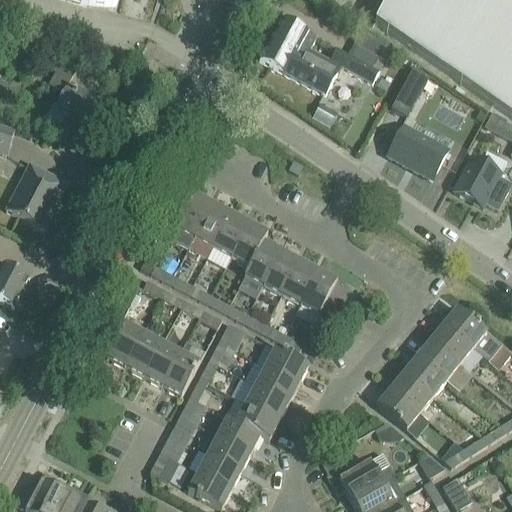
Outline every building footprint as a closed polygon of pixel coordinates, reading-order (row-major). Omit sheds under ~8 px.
[(511,0),(388,0),(374,26),(511,121),(511,0)] [(379,75),(373,72),(379,61),(370,57),(368,56),(373,48),(361,41),(351,60),(344,56),(337,52),(330,64),(310,53),(317,41),(300,31),(282,22),(259,64),(325,100),(341,70),(372,87),(379,75)] [(23,53),(0,46),(0,60),(19,66),(23,53)] [(90,142),(96,131),(109,108),(88,97),(93,88),(60,69),(49,89),(63,97),(57,109),(68,115),(58,131),(90,142)] [(413,72),(391,112),(407,121),(429,81),(413,72)] [(318,112),(314,122),(333,131),(338,121),(318,112)] [(0,157),(7,160),(14,135),(0,131),(0,157)] [(448,155),(404,131),(388,160),(432,184),(448,155)] [(472,162),(454,195),(483,211),(485,207),(498,214),(511,188),(499,181),(501,177),(472,162)] [(61,185),(44,176),(29,168),(5,214),(43,234),(56,209),(50,206),(61,185)] [(193,199),(175,233),(194,243),(212,209),(193,199)] [(212,252),(230,218),(212,209),(194,243),(212,252)] [(231,262),(249,228),(230,218),(212,252),(231,262)] [(249,272),(267,238),(249,228),(231,262),(249,272)] [(263,290),(281,256),(263,247),(267,238),(249,272),(250,272),(245,281),(263,290)] [(263,290),(272,295),(281,300),(299,266),(281,256),(263,290)] [(151,278),(170,289),(174,281),(173,281),(177,272),(165,265),(160,274),(155,271),(151,278)] [(0,305),(13,312),(29,282),(0,266),(0,305)] [(300,310),(318,276),(299,266),(281,300),(300,310)] [(300,310),(301,310),(319,319),(321,315),(335,323),(351,293),(318,276),(300,310)] [(170,289),(188,299),(192,291),(174,281),(170,289)] [(143,293),(162,303),(166,296),(147,285),(143,293)] [(188,299),(206,308),(211,301),(210,300),(213,292),(200,285),(196,293),(192,291),(188,299)] [(131,328),(145,300),(136,295),(122,323),(131,328)] [(166,296),(162,303),(180,313),(184,305),(166,296)] [(206,308),(225,318),(229,310),(211,301),(206,308)] [(202,315),(184,305),(180,313),(198,323),(202,315)] [(225,318),(243,328),(247,320),(229,310),(225,318)] [(475,328),(457,313),(443,329),(473,353),(488,366),(502,350),(479,331),(476,328),(475,328)] [(222,326),(202,315),(198,323),(218,333),(222,326)] [(243,328),(261,338),(265,330),(247,320),(243,328)] [(144,338),(142,337),(125,328),(107,362),(126,372),(144,338)] [(245,338),(235,333),(227,329),(218,347),(235,356),(245,338)] [(473,353),(443,329),(430,345),(460,370),(473,353)] [(261,338),(280,348),(284,340),(265,330),(261,338)] [(126,372),(144,382),(162,348),(144,338),(126,372)] [(280,348),(298,358),(302,350),(284,340),(280,348)] [(460,370),(430,345),(417,362),(446,386),(460,370)] [(186,347),(180,357),(162,391),(181,401),(205,357),(186,347)] [(225,374),(235,356),(218,347),(208,366),(225,374)] [(162,391),(180,357),(162,348),(144,382),(162,391)] [(298,390),(308,371),(275,353),(265,372),(298,390)] [(403,378),(433,402),(446,386),(417,362),(403,378)] [(223,378),(225,374),(208,366),(199,384),(206,388),(207,387),(222,396),(230,382),(223,378)] [(298,390),(265,372),(255,390),(289,408),(298,390)] [(433,402),(403,378),(390,394),(420,418),(427,424),(440,408),(433,402)] [(197,407),(206,388),(199,384),(189,403),(197,407)] [(279,426),(289,408),(255,390),(245,409),(279,426)] [(377,410),(392,423),(406,435),(420,418),(390,394),(377,410)] [(189,403),(180,421),(197,430),(207,412),(197,407),(189,403)] [(236,427),(260,440),(269,445),(279,426),(245,409),(236,427)] [(494,425),(501,430),(505,438),(511,433),(511,412),(508,409),(494,425)] [(187,448),(197,430),(180,421),(170,440),(177,444),(187,448)] [(217,440),(251,458),(260,440),(236,427),(226,423),(217,440)] [(505,438),(501,430),(482,442),(487,450),(505,438)] [(472,434),(458,450),(463,454),(469,461),(487,450),(482,442),(472,434)] [(187,448),(177,444),(170,440),(160,458),(177,467),(187,448)] [(207,459),(241,477),(251,458),(217,440),(207,459)] [(451,473),(453,471),(469,461),(463,454),(458,450),(454,447),(441,463),(451,473)] [(160,458),(150,477),(158,481),(170,487),(179,468),(177,467),(160,458)] [(329,480),(327,481),(338,499),(345,495),(351,505),(382,487),(396,479),(383,458),(346,480),(342,472),(336,462),(323,470),(329,480)] [(241,477),(207,459),(198,477),(231,495),(241,477)] [(419,466),(423,473),(429,483),(443,472),(428,460),(419,466)] [(222,511),(231,495),(198,477),(187,496),(217,511),(222,511)] [(56,484),(45,478),(27,511),(54,511),(63,497),(52,491),(56,484)] [(462,511),(470,508),(456,483),(442,492),(443,492),(454,511),(462,511)] [(424,490),(432,505),(436,511),(443,507),(431,486),(424,490)] [(387,511),(394,508),(382,487),(351,505),(354,511),(387,511)] [(82,511),(88,501),(77,495),(73,502),(63,497),(54,511),(82,511)] [(95,511),(98,506),(88,501),(82,511),(95,511)]
